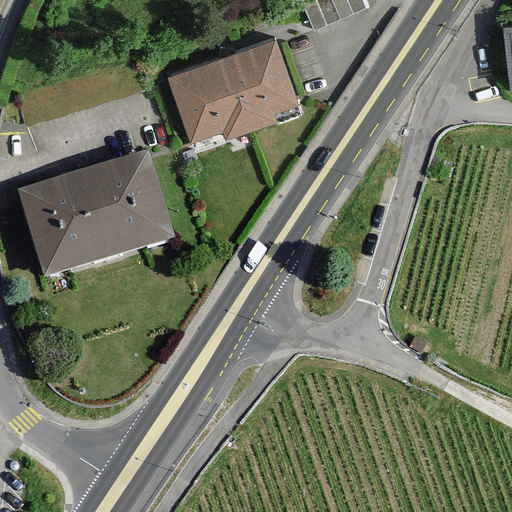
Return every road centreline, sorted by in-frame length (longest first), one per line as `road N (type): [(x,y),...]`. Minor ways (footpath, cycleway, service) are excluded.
road 1 (secondary): [(232,318),(444,0)]
road 2 (residential): [(304,331),(353,340),(438,108)]
road 3 (unclassified): [(156,511),(304,331)]
road 4 (secondary): [(130,473),(232,318)]
road 5 (track): [(353,340),(511,422)]
road 6 (residential): [(130,473),(27,425),(0,376)]
road 7 (residential): [(438,108),(498,0)]
